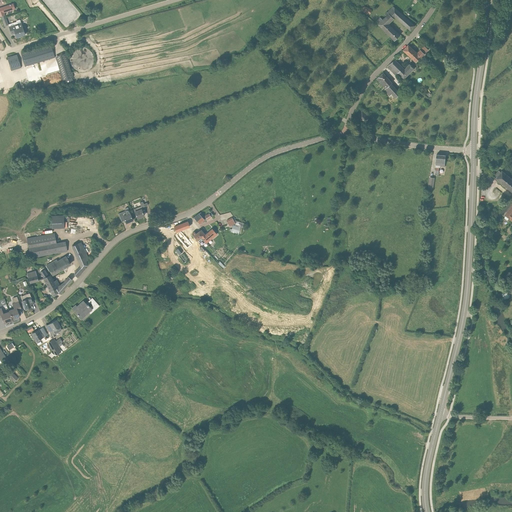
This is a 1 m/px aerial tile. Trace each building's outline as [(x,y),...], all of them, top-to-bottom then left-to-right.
[(0,7),(0,16),(1,16),(5,15),(4,13),(13,10),(11,4),(0,7)] [(371,11),(364,6),(361,11),(366,14),(367,13),(369,14),(371,11)] [(415,26),(394,8),(392,7),(387,12),(384,14),(387,16),(383,20),(387,24),(396,16),(397,17),(398,19),(410,30),(415,26)] [(383,20),(383,21),(380,18),(376,21),(395,40),(399,36),(387,24),(383,20)] [(25,26),(24,26),(22,27),(20,20),(16,21),(16,22),(8,25),(11,35),(15,33),(16,38),(25,35),(24,32),(26,31),(26,30),(25,26)] [(51,45),(21,53),(25,67),(50,59),(55,58),(51,45)] [(413,59),(417,54),(408,45),(404,50),(413,59)] [(420,58),(428,50),(424,46),(417,54),(413,59),(416,62),(420,58)] [(75,49),(72,51),(70,54),(69,57),(69,61),(70,64),(71,67),(74,70),(77,71),(80,72),(84,72),(87,71),(90,69),(92,67),(94,64),(94,60),(94,57),(93,54),(91,51),(88,49),(85,47),(81,47),(78,48),(75,49)] [(7,57),(8,62),(11,71),(21,68),(17,54),(7,57)] [(56,57),(64,83),(74,80),(66,54),(56,57)] [(405,70),(400,66),(394,60),(387,67),(395,75),(398,73),(404,79),(414,68),(410,65),(405,70)] [(391,83),(386,77),(382,73),(377,79),(380,82),(386,88),(384,90),(390,96),(392,94),(396,98),(400,94),(391,84),(391,83)] [(366,123),(370,117),(362,112),(358,117),(366,123)] [(441,173),(442,167),(445,167),(446,155),(436,155),(436,160),(434,175),(436,175),(435,176),(440,176),(440,172),(441,173)] [(511,179),(506,174),(502,171),(496,178),(505,186),(511,179)] [(144,207),(143,204),(142,202),(140,203),(141,206),(134,209),(134,212),(137,219),(144,216),(143,213),(141,209),(142,209),(142,208),(144,207)] [(123,215),(122,213),(119,215),(122,222),(125,221),(126,223),(127,223),(127,224),(130,223),(129,222),(133,221),(128,209),(127,207),(125,208),(125,210),(126,214),(123,215)] [(202,218),(204,217),(200,213),(199,214),(194,218),(199,224),(204,220),(202,218)] [(52,229),(64,228),(64,215),(51,215),(52,229)] [(226,221),(229,227),(235,224),(232,218),(226,221)] [(174,227),(176,232),(180,230),(189,227),(188,222),(174,227)] [(232,229),(231,231),(231,232),(238,234),(240,228),(233,226),(232,229)] [(217,234),(215,233),(212,229),(205,235),(204,234),(201,237),(201,238),(201,237),(206,243),(217,234)] [(177,234),(176,235),(187,249),(197,241),(192,234),(187,238),(182,233),(181,232),(180,230),(176,232),(177,234)] [(201,237),(204,234),(201,230),(200,230),(200,231),(196,234),(194,232),(192,234),(197,241),(198,243),(202,239),(201,238),(201,237)] [(67,252),(65,241),(56,243),(54,233),(27,238),(30,258),(67,252)] [(86,262),(89,261),(80,242),(72,246),(81,265),(74,273),(74,275),(77,278),(85,268),(84,266),(87,265),(86,262)] [(52,275),(70,264),(66,256),(58,261),(57,259),(47,265),(52,275)] [(39,281),(35,271),(27,273),(30,284),(39,281)] [(53,296),(58,293),(56,288),(60,286),(56,280),(53,282),(50,275),(49,276),(43,279),(53,296)] [(59,293),(62,291),(64,289),(67,286),(72,280),(68,277),(63,283),(60,285),(60,286),(56,288),(57,289),(57,290),(58,293),(59,293)] [(33,302),(31,297),(29,293),(20,297),(21,301),(23,305),(25,310),(31,307),(29,303),(33,302)] [(90,314),(99,306),(92,298),(93,299),(90,303),(92,305),(89,308),(83,301),(77,306),(79,308),(75,312),(77,314),(81,319),(89,312),(90,314)] [(18,312),(17,310),(20,309),(18,301),(12,303),(13,308),(9,310),(12,319),(19,317),(18,312)] [(12,319),(9,310),(8,310),(9,311),(3,313),(1,308),(0,308),(0,317),(2,317),(2,318),(4,323),(12,320),(12,319)] [(60,327),(58,325),(56,320),(49,324),(50,327),(48,328),(47,328),(50,332),(51,335),(54,333),(53,331),(60,327)] [(36,342),(44,337),(42,334),(41,335),(38,330),(31,334),(34,338),(36,342)] [(54,340),(48,343),(55,354),(61,351),(54,340)]
